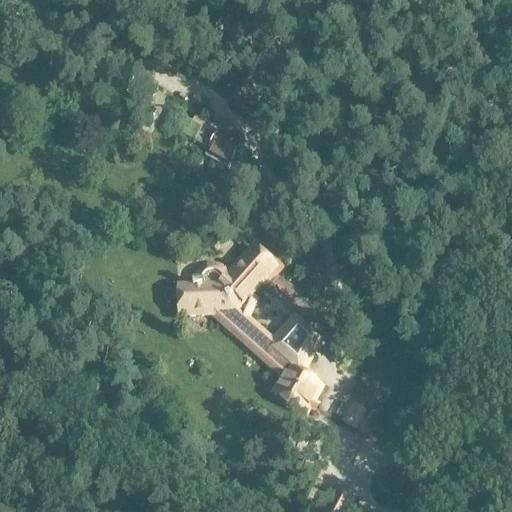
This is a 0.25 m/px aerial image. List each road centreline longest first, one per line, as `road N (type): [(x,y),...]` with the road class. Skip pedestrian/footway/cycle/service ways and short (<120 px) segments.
road 1 (unclassified): [(343,467),(320,424),(335,311),(313,222),(268,175),(246,130),(207,96),(144,75)]
road 2 (unclassified): [(459,511),(439,412),(436,335),(511,60)]
road 3 (unclassified): [(224,511),(0,391)]
road 4 (unclassified): [(343,467),(407,460),(419,477),(408,511)]
